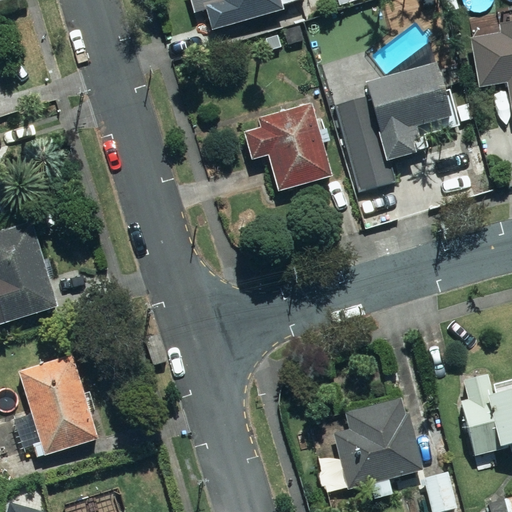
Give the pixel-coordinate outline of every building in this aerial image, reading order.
[(196,0),(200,13),(212,10),(218,31),(289,10),(285,0),(196,0)] [(507,32),(475,38),(483,88),(511,83),(511,22),(506,24),(507,32)] [(445,60),(370,82),(393,162),(423,153),(422,149),(428,148),(422,127),(461,115),(445,60)] [(257,160),(273,156),(283,192),(338,177),(329,142),(335,141),(332,129),(326,130),(318,103),(263,117),(266,128),(249,132),(257,160)] [(0,325),(64,306),(38,221),(0,232),(0,325)] [(160,334),(145,339),(154,365),(168,360),(160,334)] [(45,373),(24,379),(38,424),(22,429),(27,448),(38,445),(41,456),(103,437),(78,354),(43,364),(45,373)] [(511,387),(498,391),(492,371),(467,378),(472,398),(464,400),(479,453),(511,443),(511,387)] [(354,428),(337,432),(352,487),(428,467),(413,411),(410,412),(406,396),(349,411),(354,428)] [(124,511),(119,496),(100,502),(97,494),(66,503),(68,511),(128,511),(128,510),(124,511)] [(50,511),(13,502),(10,511),(50,511)]
